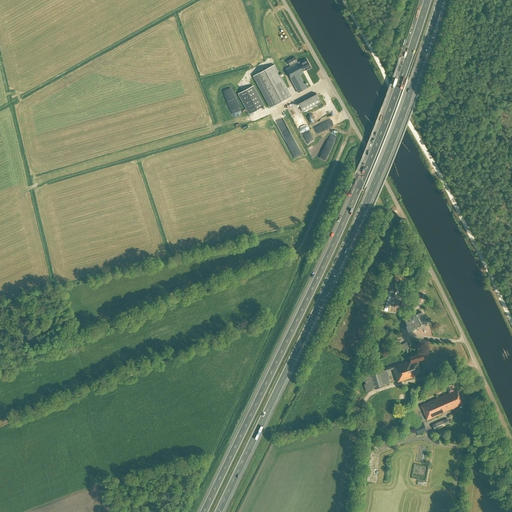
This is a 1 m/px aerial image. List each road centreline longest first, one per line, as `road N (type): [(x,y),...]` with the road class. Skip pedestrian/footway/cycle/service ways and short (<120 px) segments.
road 1 (motorway): [(427,0),(361,179),(203,511)]
road 2 (motorway): [(218,511),(369,193),(441,0)]
road 3 (unclassified): [(511,443),(434,275),(282,0)]
road 4 (track): [(0,370),(293,253),(356,130)]
